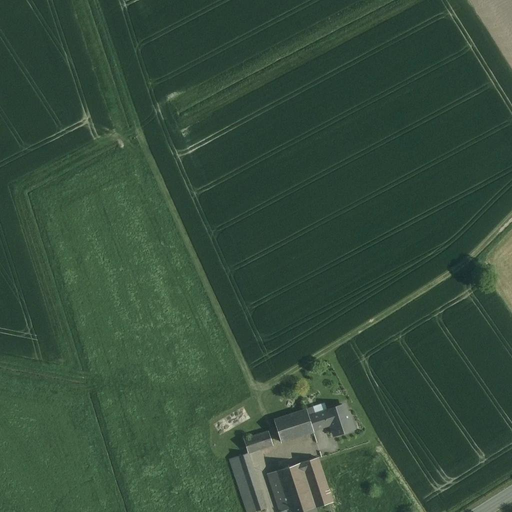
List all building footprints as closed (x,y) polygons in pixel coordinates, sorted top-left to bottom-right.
[(318,414),(322,427),(326,426),(325,425),(330,423),(334,435),(350,430),(347,422),(351,420),(349,412),(346,413),(344,405),(327,411),(327,412),(318,414)] [(306,409),(275,419),(283,442),(314,432),(313,430),(309,417),(306,409)] [(318,414),(309,417),(313,430),(322,427),(318,414)] [(244,437),(249,453),(273,444),(268,429),(244,437)] [(233,458),(249,453),(244,437),(228,442),(233,458)] [(228,460),(246,511),(251,511),(268,506),(249,453),(233,458),(228,460)] [(315,500),(318,507),(334,502),(319,457),(267,474),(280,511),(282,511),(315,500)] [(319,511),(318,507),(315,500),(282,511),(319,511)]
